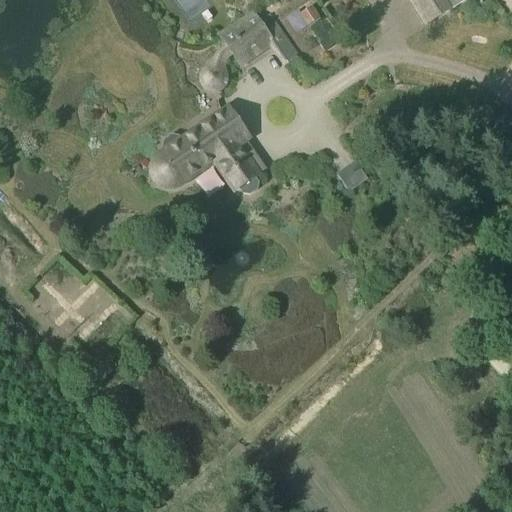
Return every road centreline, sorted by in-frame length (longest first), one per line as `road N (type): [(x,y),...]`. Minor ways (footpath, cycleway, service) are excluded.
road 1 (track): [(511,105),(469,74),(388,52),(318,97)]
road 2 (track): [(511,381),(482,351),(476,321),(480,292),(511,238)]
